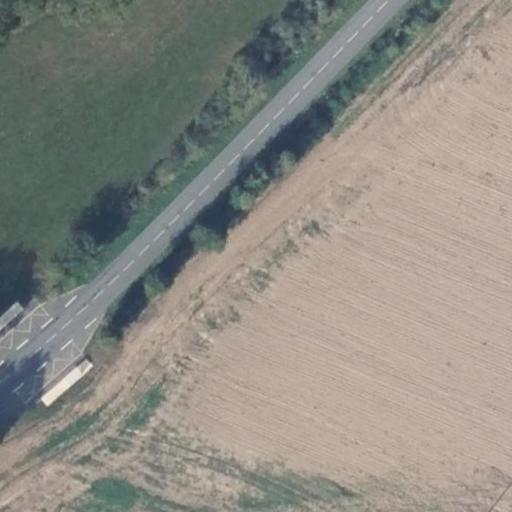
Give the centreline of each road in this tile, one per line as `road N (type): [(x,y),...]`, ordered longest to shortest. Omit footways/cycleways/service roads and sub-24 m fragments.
road 1 (secondary): [(147,248),(388,0)]
road 2 (secondary): [(147,248),(0,376)]
